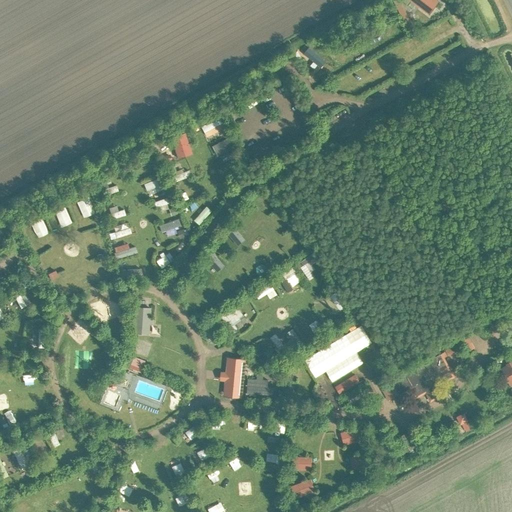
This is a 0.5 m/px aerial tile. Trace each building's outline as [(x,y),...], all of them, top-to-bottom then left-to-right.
[(220,115),(200,126),(206,137),(226,126),(220,115)] [(218,156),(236,147),(230,137),(213,146),(218,156)] [(170,159),(184,155),(183,150),(169,154),(170,159)] [(188,171),(173,175),(175,180),(190,176),(188,171)] [(117,191),(115,185),(107,187),(105,181),(98,183),(102,195),(117,191)] [(167,197),(153,201),(154,206),(169,203),(167,197)] [(77,202),(82,213),(93,208),(88,198),(77,202)] [(109,218),(124,215),(123,209),(117,210),(116,206),(107,207),(109,218)] [(172,216),(178,213),(176,207),(170,209),(172,216)] [(59,223),(70,218),(65,208),(55,212),(59,223)] [(204,210),(192,221),(196,226),(208,215),(204,210)] [(36,233),(46,229),(41,218),(31,222),(36,233)] [(164,231),(166,236),(175,233),(173,227),(180,225),(178,218),(158,225),(160,232),(164,231)] [(112,225),(114,232),(108,233),(109,238),(130,234),(127,222),(112,225)] [(232,245),(229,239),(222,238),(217,243),(220,250),(227,251),(232,245)] [(117,259),(137,252),(135,246),(115,253),(117,259)] [(220,261),(217,254),(210,253),(205,259),(208,266),(215,267),(220,261)] [(312,254),(297,262),(307,280),(316,275),(308,261),(314,257),(312,254)] [(258,274),(263,277),(269,273),(269,267),(263,264),(257,267),(258,274)] [(286,279),(296,272),(293,267),(283,273),(282,271),(276,275),(288,292),(293,289),(286,279)] [(140,277),(140,268),(119,269),(120,278),(140,277)] [(54,270),(47,273),(50,279),(57,276),(54,270)] [(207,278),(204,272),(197,271),(192,276),(195,283),(202,284),(207,278)] [(254,292),(257,298),(266,293),(269,298),(276,294),(270,283),(254,292)] [(18,307),(28,303),(22,286),(12,290),(18,307)] [(324,299),(334,313),(345,306),(335,292),(324,299)] [(235,324),(245,317),(236,305),(221,316),(234,335),(239,331),(235,324)] [(135,307),(133,333),(149,334),(151,308),(135,307)] [(203,326),(210,341),(220,337),(213,321),(203,326)] [(362,326),(303,357),(314,377),(326,371),(331,381),(363,364),(356,351),(371,343),(362,326)] [(74,351),(74,368),(91,368),(91,351),(74,351)] [(453,376),(440,354),(392,381),(400,394),(408,389),(413,398),(426,391),(431,400),(444,392),(440,384),(453,376)] [(265,357),(255,360),(258,368),(268,365),(265,357)] [(243,396),(246,360),(222,358),(221,373),(218,372),(217,382),(220,382),(219,394),(243,396)] [(128,368),(141,373),(143,366),(131,362),(127,360),(124,366),(128,368)] [(247,393),(273,395),(274,387),(268,387),(268,380),(263,379),(263,374),(257,373),(257,379),(248,378),(247,393)] [(339,394),(359,382),(355,375),(335,387),(339,394)] [(486,383),(489,391),(496,388),(493,380),(486,383)] [(456,416),(460,425),(468,421),(464,412),(456,416)] [(343,445),(363,440),(360,427),(339,432),(343,445)] [(38,442),(45,439),(42,431),(35,434),(38,442)] [(416,447),(408,433),(396,439),(404,454),(412,449),(416,447)] [(415,455),(412,449),(404,454),(409,463),(432,451),(428,443),(421,447),(423,451),(415,455)] [(18,448),(11,451),(20,469),(27,466),(18,448)] [(352,469),(373,466),(370,452),(350,456),(352,469)] [(292,470),(313,470),(313,457),(292,457),(292,470)] [(297,499),(317,492),(311,479),(292,487),(297,499)]
